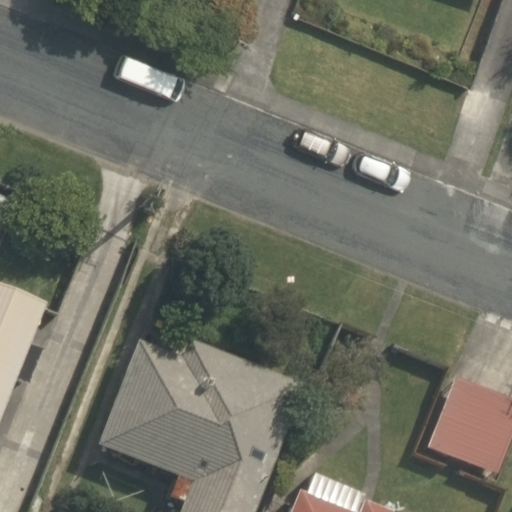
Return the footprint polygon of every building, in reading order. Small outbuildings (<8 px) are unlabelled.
[(0,408),(39,311),(0,295),(0,408)] [(177,511),(248,511),(297,390),(182,344),(175,363),(133,346),(92,450),(187,488),(177,511)] [(427,451),(492,476),(511,422),(511,406),(451,384),(427,451)] [(82,452),(89,431),(70,425),(62,448),(58,447),(36,511),(77,511),(95,456),(82,452)] [(370,511),(298,482),(284,511),(370,511)]
